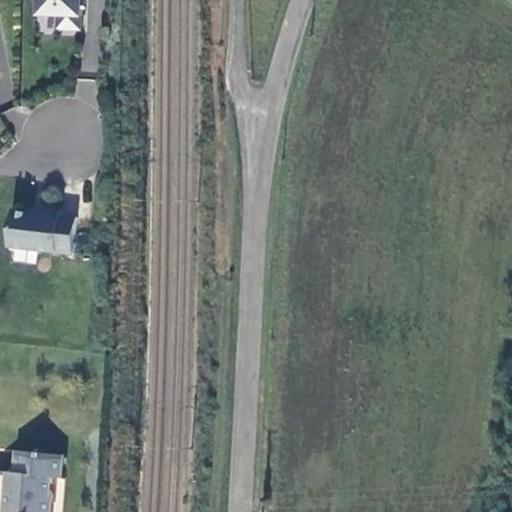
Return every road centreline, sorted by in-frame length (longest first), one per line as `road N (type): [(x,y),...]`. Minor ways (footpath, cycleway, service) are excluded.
road 1 (unclassified): [(239,511),(262,144)]
road 2 (unclassified): [(262,144),(301,0)]
road 3 (unclassified): [(262,144),(240,86),(236,0)]
